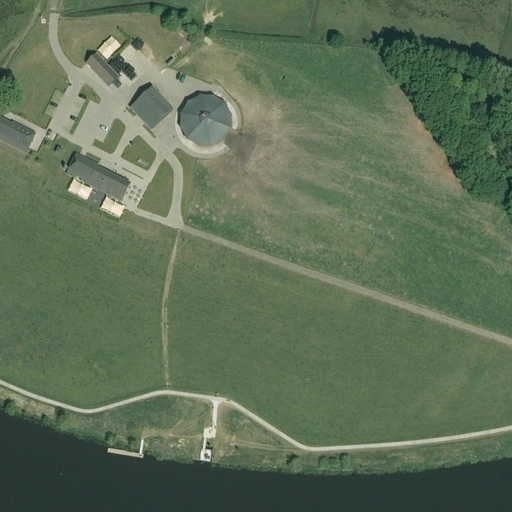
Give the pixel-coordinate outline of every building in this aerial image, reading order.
[(94,40),(104,52),(126,34),(116,22),(94,40)] [(109,27),(107,25),(94,37),(96,40),(109,27)] [(96,55),(86,64),(107,88),(118,79),(96,55)] [(174,110),(153,88),(130,109),(151,131),(174,110)] [(199,98),(189,104),(186,107),(180,115),(180,130),(186,142),(198,149),(208,150),(212,150),(224,143),(232,132),(231,117),(225,105),(212,98),(199,98)] [(4,122),(0,129),(0,141),(26,154),(35,137),(4,122)] [(127,182),(75,157),(66,174),(75,179),(76,177),(81,179),(80,181),(118,200),(127,182)]
